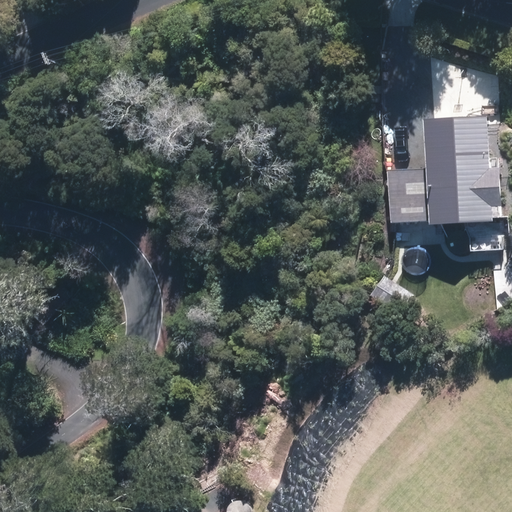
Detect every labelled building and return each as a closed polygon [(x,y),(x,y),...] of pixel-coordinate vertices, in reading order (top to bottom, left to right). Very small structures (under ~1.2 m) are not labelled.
[(511,163),(507,164),(505,114),(447,117),(452,221),(510,218),(510,204),(511,204),(511,163)] [(448,233),(443,165),(403,168),(408,236),(448,233)] [(371,214),(383,213),(387,212),(385,198),(369,200),(371,214)] [(383,213),(371,214),(370,214),(372,230),(384,229),(383,213)] [(405,284),(394,278),(385,292),(397,298),(405,284)]
